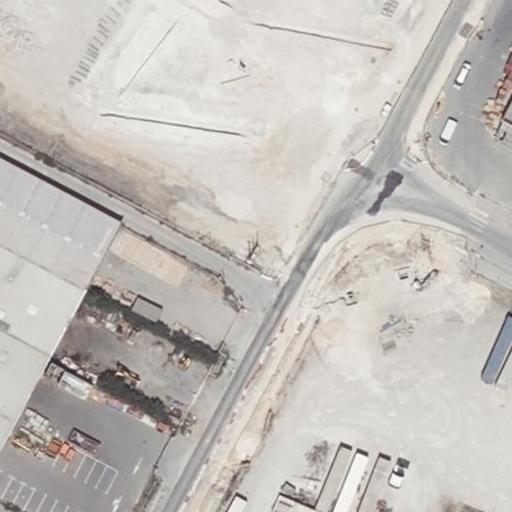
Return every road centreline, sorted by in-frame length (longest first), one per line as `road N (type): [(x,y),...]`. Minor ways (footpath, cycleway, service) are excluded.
road 1 (unclassified): [(356,178),(179,511)]
road 2 (unclassified): [(299,155),(164,151),(53,117),(0,90)]
road 3 (unclassified): [(356,178),(452,0)]
road 4 (unclassified): [(356,178),(511,258)]
